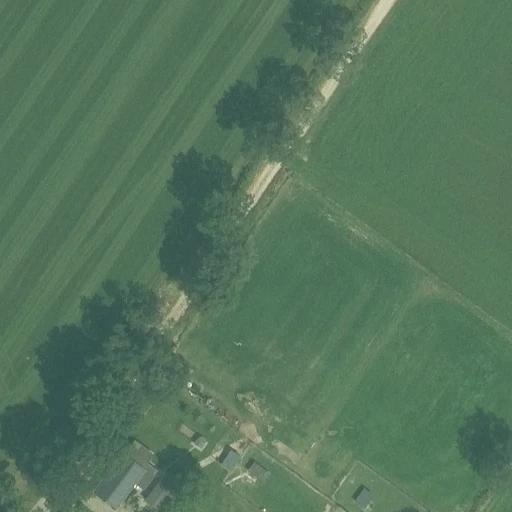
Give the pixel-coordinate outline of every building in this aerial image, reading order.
[(195,444),(202,449),(207,441),(201,437),(195,444)] [(93,490),(116,508),(146,468),(144,467),(154,453),(135,438),(125,452),(123,450),(93,490)] [(239,459),(230,452),(221,465),(230,472),(239,459)] [(248,471),(263,482),(270,472),(254,461),(248,471)] [(145,501),(159,511),(177,487),(163,477),(145,501)]
